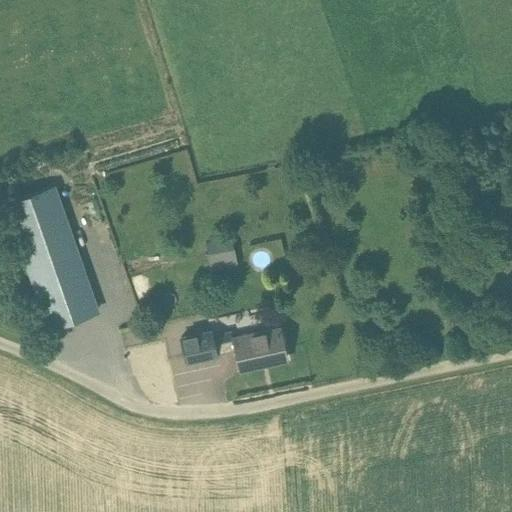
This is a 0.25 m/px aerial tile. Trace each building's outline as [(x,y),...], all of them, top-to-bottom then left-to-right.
[(54,186),(7,202),(50,327),(97,310),(54,186)] [(511,219),(511,206),(510,195),(492,199),(497,223),(511,219)] [(239,248),(209,250),(210,266),(240,264),(239,248)] [(120,256),(110,259),(124,311),(135,308),(120,256)] [(259,364),(287,358),(280,327),(233,337),(233,339),(215,343),(212,328),(180,335),(186,364),(219,357),(218,353),(235,349),(240,369),(259,365),(259,364)]
